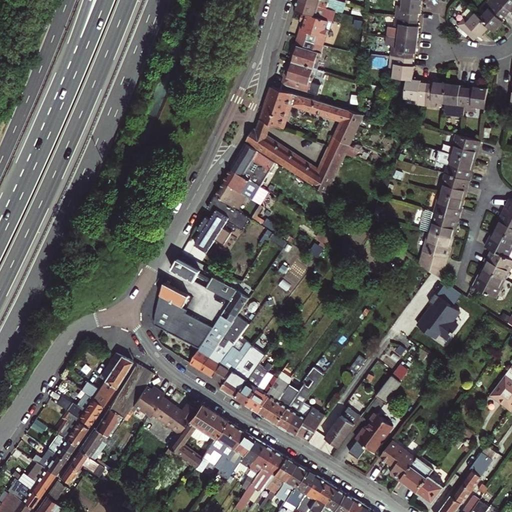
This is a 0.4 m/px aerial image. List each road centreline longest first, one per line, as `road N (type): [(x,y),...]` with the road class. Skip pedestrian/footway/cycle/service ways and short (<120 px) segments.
road 1 (secondary): [(0,354),(158,0)]
road 2 (residential): [(278,0),(239,118),(127,309)]
road 3 (residential): [(401,511),(178,376),(127,309)]
road 4 (trunk): [(0,289),(129,0)]
road 5 (trunk): [(105,0),(21,194)]
road 6 (trunk): [(88,0),(21,194)]
road 7 (residential): [(127,309),(72,333),(0,437)]
road 8 (secondary): [(68,0),(0,162)]
